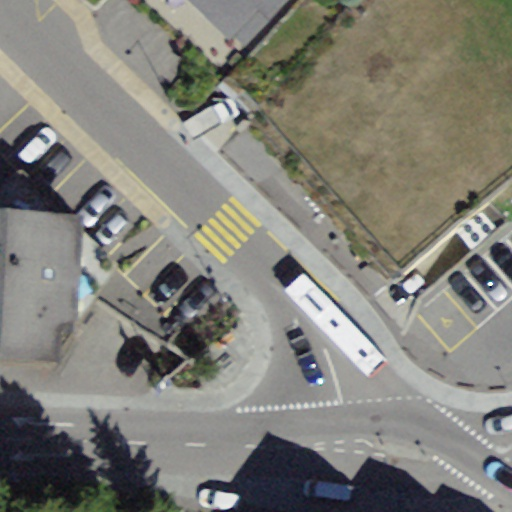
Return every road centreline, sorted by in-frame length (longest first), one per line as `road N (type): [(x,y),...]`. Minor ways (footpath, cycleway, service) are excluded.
road 1 (residential): [(0,3),(320,341),(341,422)]
road 2 (tertiary): [(341,422),(222,444),(0,438)]
road 3 (residential): [(341,422),(347,451),(368,471),(403,480),(451,477),(479,463)]
road 4 (tertiary): [(479,463),(432,432),(396,422),(341,422)]
